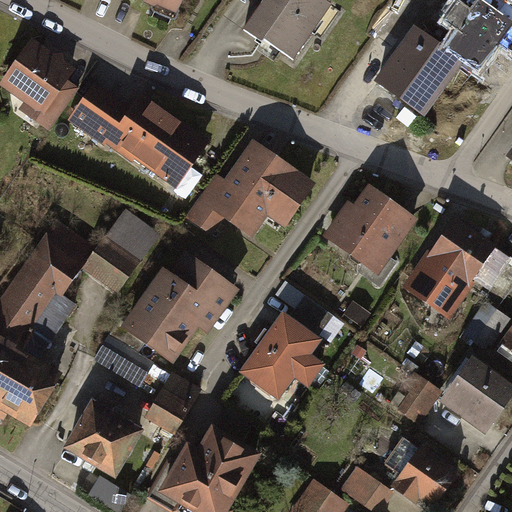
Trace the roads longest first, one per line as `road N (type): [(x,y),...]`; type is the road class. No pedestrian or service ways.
road 1 (residential): [(29,0),(151,65),(362,144)]
road 2 (residential): [(362,144),(212,370)]
